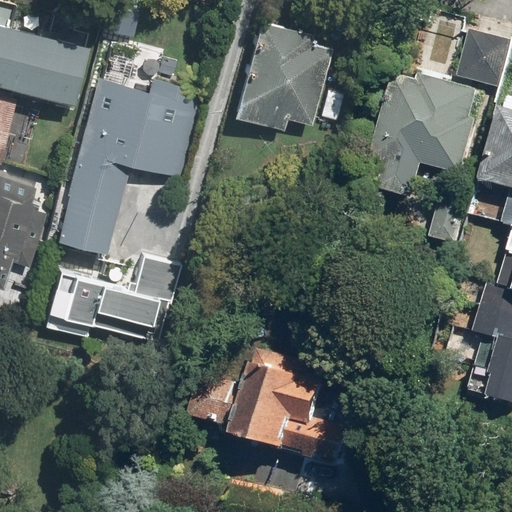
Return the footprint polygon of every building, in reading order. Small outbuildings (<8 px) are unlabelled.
[(333,31),(265,14),(242,105),(291,118),(293,108),(312,112),(333,31)] [(0,19),(0,79),(72,98),(86,41),(0,19)] [(464,81),(409,70),(391,153),(404,156),(398,184),(429,191),(436,160),(484,170),(511,38),(475,31),(464,81)] [(198,92),(100,67),(60,223),(107,235),(128,153),(179,166),(198,92)] [(511,109),(498,173),(511,176),(511,237),(480,383),(511,390),(511,109)] [(46,192),(0,178),(0,269),(20,276),(46,192)] [(473,201),(445,196),(438,232),(466,238),(473,201)] [(140,277),(64,263),(54,313),(173,335),(187,255),(145,248),(140,277)] [(311,362),(265,350),(261,364),(256,363),(253,376),(210,366),(197,416),(239,426),(236,438),(318,458),(319,455),(340,460),(343,451),(348,452),(354,425),(320,417),(329,380),(308,375),(311,362)] [(259,485),(237,482),(232,511),(281,511),(285,489),(259,485)]
